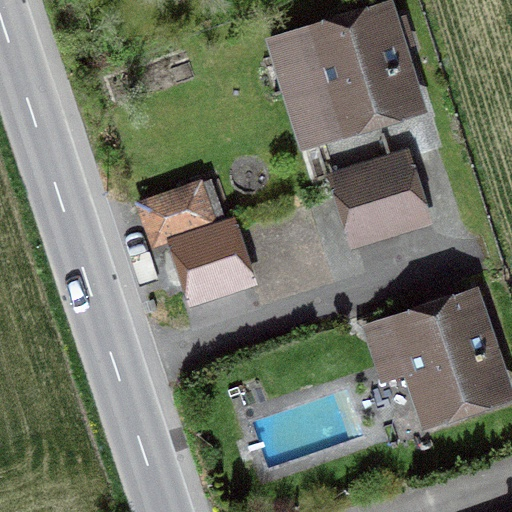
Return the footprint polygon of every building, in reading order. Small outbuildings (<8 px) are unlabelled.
[(299,155),(427,117),(393,3),(264,41),(282,101),(271,104),(284,148),(296,144),(299,155)] [(409,151),(367,165),(392,242),(434,229),(409,151)] [(392,242),(367,165),(327,177),(351,255),(392,242)] [(211,180),(134,205),(150,253),(167,247),(166,242),(225,222),(211,180)] [(234,219),(225,222),(166,242),(167,247),(189,312),(257,290),(234,219)] [(511,381),(479,282),(360,322),(379,379),(405,371),(423,425),(511,395),(511,381)]
